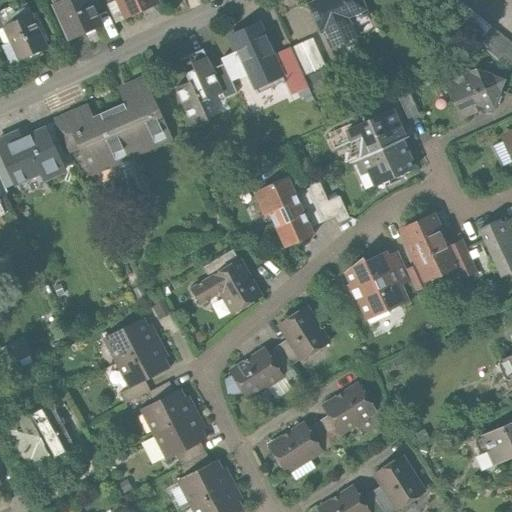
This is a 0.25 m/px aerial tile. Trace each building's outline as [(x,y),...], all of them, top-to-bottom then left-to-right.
[(91,0),(61,0),(52,4),(68,39),(103,24),(91,0)] [(116,0),(124,17),(157,2),(156,0),(116,0)] [(361,0),(312,0),(307,3),(320,33),(324,31),(332,48),(358,37),(350,20),(367,12),(361,0)] [(511,43),(457,0),(451,0),(440,14),(511,72),(511,43)] [(31,14),(3,27),(18,59),(46,46),(31,14)] [(258,25),(231,37),(238,52),(248,74),(257,94),(284,82),(272,55),(258,25)] [(301,52),(309,71),(331,62),(323,44),(301,52)] [(290,48),(272,55),(284,82),(290,96),(308,88),(290,48)] [(199,104),(222,93),(211,70),(202,50),(179,61),(189,83),(176,89),(193,128),(208,122),(199,104)] [(238,52),(221,59),(223,64),(231,82),(248,74),(238,52)] [(231,82),(223,64),(211,70),(222,93),(225,99),(236,94),(231,82)] [(479,68),(445,82),(461,119),(493,105),(501,81),(498,75),(479,68)] [(172,141),(144,78),(125,86),(131,101),(93,118),(87,106),(53,121),(67,152),(78,147),(91,176),(172,141)] [(407,90),(396,95),(407,120),(418,115),(407,90)] [(391,115),(347,134),(352,146),(363,141),(370,157),(404,143),(391,115)] [(17,133),(0,140),(0,150),(15,185),(41,173),(44,181),(64,172),(45,129),(20,140),(17,133)] [(511,131),(500,137),(511,163),(511,131)] [(415,171),(404,143),(370,157),(353,165),(360,180),(370,176),(375,188),(415,171)] [(270,218),(285,251),(314,238),(310,230),(295,197),(288,181),(253,197),(264,221),(270,218)] [(309,191),(295,197),(310,230),(335,218),(338,225),(349,220),(339,199),(328,204),(318,182),(307,187),(309,191)] [(442,273),(454,268),(457,267),(448,247),(447,246),(448,243),(443,233),(440,232),(433,216),(401,230),(416,265),(424,282),(426,280),(428,280),(431,281),(441,276),(442,273)] [(499,220),(478,230),(501,278),(511,272),(511,217),(500,223),(499,220)] [(462,240),(448,247),(457,267),(454,268),(460,281),(477,273),(462,240)] [(410,280),(405,270),(397,252),(386,257),(384,254),(364,263),(363,259),(346,274),(352,285),(346,288),(355,306),(360,303),(367,319),(406,301),(399,285),(410,280)] [(240,261),(192,289),(201,305),(221,294),(234,315),(262,299),(240,261)] [(416,265),(405,270),(410,280),(416,292),(429,286),(426,280),(424,282),(416,265)] [(278,325),(288,340),(302,362),(330,344),(307,307),(278,325)] [(104,339),(117,364),(159,343),(153,331),(149,333),(142,319),(104,339)] [(288,340),(277,346),(291,369),(302,362),(288,340)] [(130,389),(145,381),(168,369),(160,355),(164,353),(159,343),(117,364),(130,389)] [(226,368),(245,398),(280,376),(266,354),(261,346),(226,368)] [(277,346),(266,354),(280,376),(291,369),(277,346)] [(511,356),(502,361),(511,383),(511,356)] [(0,382),(9,378),(1,360),(0,360),(0,382)] [(150,392),(145,381),(130,389),(120,394),(125,405),(147,393),(150,392)] [(150,392),(147,393),(153,404),(174,393),(169,382),(150,392)] [(322,406),(328,416),(340,434),(375,412),(357,383),(322,406)] [(141,410),(154,435),(196,413),(190,403),(186,404),(179,390),(174,393),(153,404),(141,410)] [(5,429),(27,473),(74,449),(51,405),(5,429)] [(167,460),(172,458),(197,445),(205,441),(198,426),(201,425),(196,413),(154,435),(155,437),(166,458),(167,460)] [(328,416),(318,423),(332,444),(343,438),(340,434),(328,416)] [(267,445),(286,474),(321,451),(307,430),(302,422),(267,445)] [(511,422),(481,436),(495,465),(511,457),(511,422)] [(318,423),(307,430),(321,451),(332,444),(318,423)] [(155,437),(142,444),(153,465),(166,458),(155,437)] [(197,445),(172,458),(178,468),(202,456),(197,445)] [(427,491),(404,455),(375,474),(382,486),(397,510),(427,491)] [(208,466),(202,456),(178,468),(183,479),(208,466)] [(178,482),(191,507),(233,485),(227,474),(223,476),(216,462),(208,466),(183,479),(178,482)] [(178,482),(164,489),(175,511),(180,511),(191,507),(178,482)] [(233,485),(191,507),(193,511),(241,511),(235,498),(238,496),(233,485)] [(382,486),(371,493),(383,511),(393,511),(397,510),(382,486)] [(318,509),(319,511),(369,511),(362,499),(353,487),(318,509)] [(383,511),(371,493),(362,499),(369,511),(383,511)]
